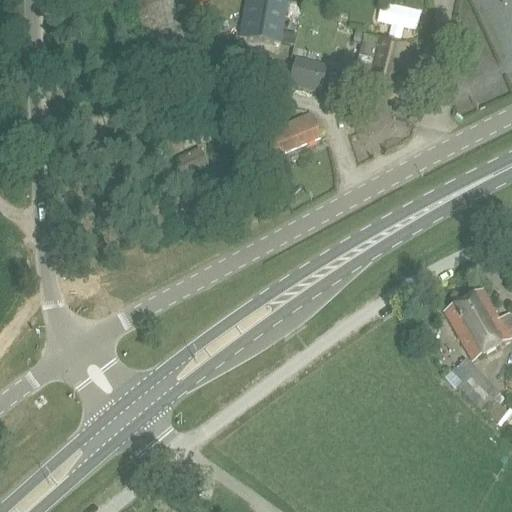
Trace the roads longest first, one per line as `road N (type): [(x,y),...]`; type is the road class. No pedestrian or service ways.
road 1 (unclassified): [(79,347),(511,115)]
road 2 (primary): [(511,162),(329,257),(121,406)]
road 3 (primary): [(133,424),(254,333),(511,172)]
road 4 (unclassified): [(162,463),(349,325),(511,234)]
road 5 (unclassified): [(79,347),(47,282),(33,0)]
road 6 (primary): [(121,406),(0,510)]
road 7 (unknown): [(446,148),(441,0)]
road 8 (primary): [(30,511),(133,424)]
